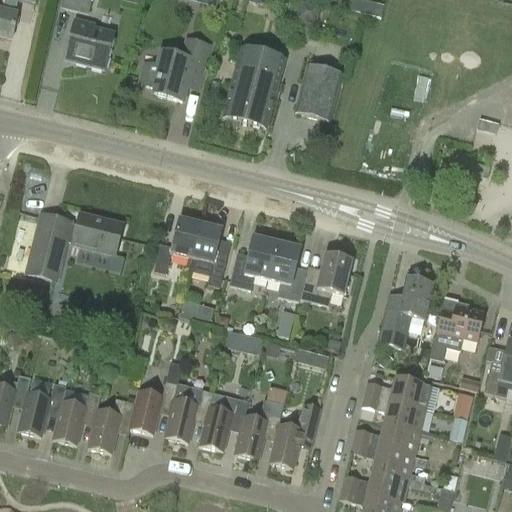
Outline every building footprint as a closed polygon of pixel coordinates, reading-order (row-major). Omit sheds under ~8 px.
[(16,18),(14,17),(17,2),(34,6),(35,0),(5,0),(2,15),(0,14),(0,40),(11,43),(16,18)] [(63,0),(60,12),(88,19),(92,0),(63,0)] [(205,0),(204,6),(216,9),(217,10),(219,0),(205,0)] [(384,11),(384,9),(374,7),(371,20),(380,23),(384,11)] [(104,73),(113,38),(92,32),(93,28),(75,24),(65,63),(104,73)] [(203,74),(209,49),(186,43),(182,61),(160,55),(156,70),(144,67),(139,88),(155,91),(153,98),(182,105),(190,71),(203,74)] [(241,52),(223,122),(226,123),(225,129),(236,132),(238,126),(265,133),(274,99),(284,63),(241,52)] [(307,69),(295,116),(328,125),(341,78),(307,69)] [(476,131),(475,135),(491,139),(494,127),(478,123),(476,131)] [(486,183),(489,172),(466,165),(463,177),(486,183)] [(114,259),(121,230),(80,220),(77,230),(69,229),(70,226),(41,219),(27,278),(53,284),(63,244),(73,246),(72,249),(114,259)] [(165,279),(170,258),(191,263),(200,228),(178,223),(171,252),(160,249),(153,276),(165,279)] [(226,265),(214,262),(221,234),(200,228),(191,263),(212,268),(207,290),(219,293),(226,265)] [(267,284),(276,247),(253,241),(246,268),(234,265),(229,290),(250,295),(253,281),(267,284)] [(276,247),(267,284),(280,288),(277,301),(299,306),(299,304),(304,282),(293,279),(299,253),(276,247)] [(304,282),(299,304),(325,310),(328,297),(342,300),(351,265),(324,259),(319,283),(305,280),(304,282)] [(389,305),(382,332),(378,350),(402,355),(406,337),(420,340),(432,289),(407,283),(401,308),(389,305)] [(192,326),(196,308),(182,305),(178,322),(192,326)] [(444,305),(433,349),(429,365),(441,368),(445,355),(459,358),(462,343),(477,347),(484,318),(468,314),(469,311),(444,305)] [(292,330),(280,327),(277,339),(289,342),(292,330)] [(189,344),(196,345),(201,342),(202,336),(192,333),(189,344)] [(261,344),(227,335),(223,350),(257,359),(261,344)] [(16,336),(7,339),(10,350),(20,348),(16,336)] [(328,342),(326,352),(338,355),(341,345),(328,342)] [(264,358),(275,360),(278,349),(267,346),(264,358)] [(511,351),(507,351),(501,373),(490,370),(484,393),(496,396),(497,390),(511,393),(511,351)] [(294,366),(307,369),(310,356),(297,353),(294,366)] [(389,366),(380,358),(375,364),(384,372),(389,366)] [(27,397),(30,383),(19,380),(17,389),(11,387),(5,391),(0,390),(0,431),(6,433),(13,405),(24,408),(27,397)] [(367,387),(364,399),(425,414),(431,390),(395,381),(392,391),(389,393),(367,387)] [(469,384),(467,394),(476,396),(478,386),(469,384)] [(138,395),(135,408),(129,434),(153,439),(159,412),(170,414),(173,404),(177,389),(165,387),(162,401),(138,395)] [(59,416),(61,405),(62,406),(65,391),(53,388),(50,403),(27,397),(24,408),(17,435),(41,441),(48,414),(59,416)] [(91,388),(88,397),(94,398),(100,400),(102,391),(91,388)] [(194,420),(205,423),(208,412),(212,398),(200,395),(197,409),(173,404),(170,414),(163,442),(188,448),(194,420)] [(85,411),(62,406),(61,405),(59,416),(52,444),(76,450),(83,422),(94,425),(96,414),(97,414),(100,400),(94,398),(88,397),(85,411)] [(454,421),(464,424),(468,411),(470,400),(460,397),(454,421)] [(240,431),(243,420),(244,421),(248,406),(212,398),(208,412),(205,423),(198,450),(223,456),(229,429),(240,431)] [(419,438),(425,414),(364,399),(361,411),(383,417),(385,420),(383,429),(419,438)] [(97,414),(96,414),(94,425),(87,453),(111,458),(118,431),(129,434),(135,408),(115,404),(112,418),(97,414)] [(244,421),(243,420),(240,431),(233,459),(258,465),(264,437),(275,440),(278,429),(283,411),(262,406),(258,424),(244,421)] [(278,429),(275,440),(268,467),(293,473),(299,445),(311,448),(319,414),(303,410),(296,427),(294,433),(278,429)] [(459,446),(464,424),(454,421),(448,444),(459,446)] [(414,461),(419,438),(383,429),(381,437),(378,439),(355,434),(353,446),(414,461)] [(374,467),(372,475),(408,484),(414,461),(353,446),(350,458),(372,463),(374,467)] [(508,453),(495,450),(492,463),(505,466),(508,453)] [(511,469),(508,469),(502,493),(511,495),(511,469)] [(344,481),(341,492),(402,507),(408,484),(372,475),(370,484),(366,486),(344,481)] [(401,511),(402,507),(341,492),(338,504),(361,510),(361,511),(401,511)] [(441,493),(435,511),(448,511),(452,495),(441,493)]
